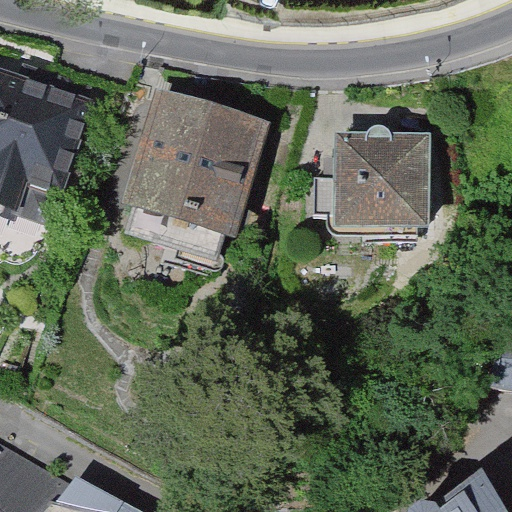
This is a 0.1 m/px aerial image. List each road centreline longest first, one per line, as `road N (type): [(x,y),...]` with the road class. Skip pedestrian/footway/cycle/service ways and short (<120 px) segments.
road 1 (residential): [(0,0),(163,40),(307,60),(385,55),(511,20)]
road 2 (residential): [(0,414),(174,511)]
road 3 (residential): [(368,511),(486,441),(511,482)]
